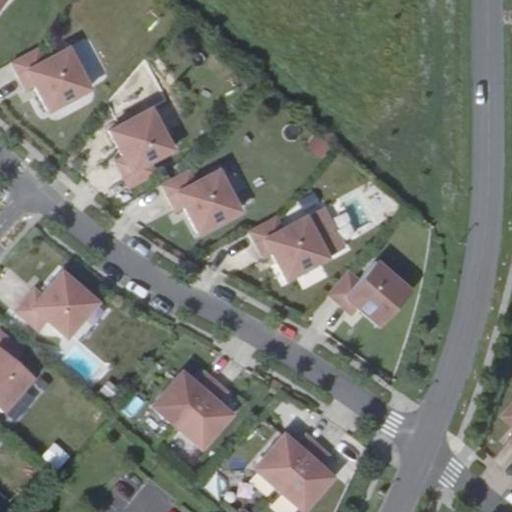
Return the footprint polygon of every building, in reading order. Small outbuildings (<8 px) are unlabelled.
[(37,48),(10,63),(24,90),(32,86),(46,112),(88,90),(66,49),(44,61),(37,48)] [(149,109),(107,131),(121,158),(114,162),(127,189),(155,174),(148,162),(171,150),(149,109)] [(194,183),(187,171),(160,185),(175,213),(182,208),(197,235),(238,212),(216,172),(194,183)] [(275,217),(248,232),(262,259),(270,255),(284,282),(326,259),(304,218),(282,230),(275,217)] [(347,272),(327,295),(350,315),(356,308),(379,328),(409,292),(374,262),(358,281),(347,272)] [(33,289),(13,312),(37,332),(46,322),(65,338),(95,303),(60,272),(40,295),(33,289)] [(0,412),(0,413),(31,377),(12,361),(20,351),(0,333),(0,412)] [(179,372),(149,407),(199,449),(229,415),(215,404),(225,392),(202,372),(192,384),(179,372)] [(281,435),(252,469),(301,511),(330,477),(317,466),(327,455),(305,435),(295,446),(281,435)] [(57,470),(68,454),(50,442),(39,457),(57,470)]
